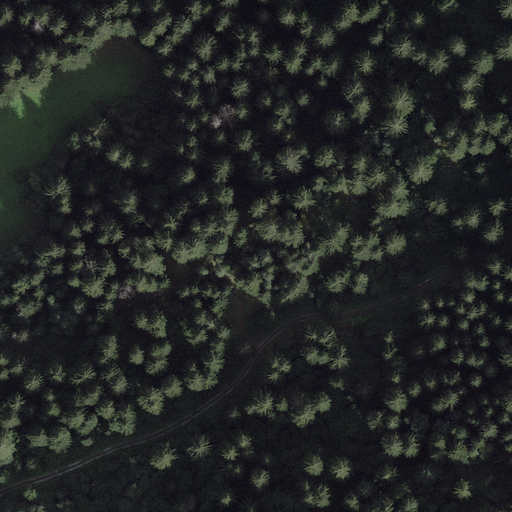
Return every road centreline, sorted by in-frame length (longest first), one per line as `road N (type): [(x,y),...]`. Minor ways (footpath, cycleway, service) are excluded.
road 1 (track): [(0,496),(223,397),(291,320),(380,305),(511,235)]
road 2 (track): [(0,339),(57,353),(160,279),(225,275),(241,376)]
